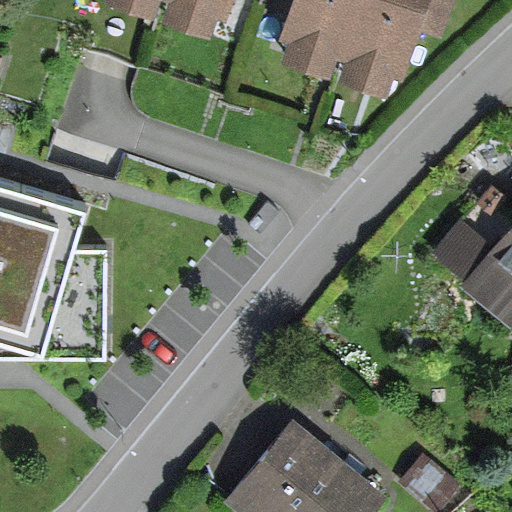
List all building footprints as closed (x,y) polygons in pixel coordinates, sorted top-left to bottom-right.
[(273,0),(262,35),(326,55),(341,0),(273,0)] [(341,0),(326,55),(389,75),(397,49),(410,10),(437,19),(443,0),(341,0)] [(89,247),(61,247),(73,208),(0,185),(0,349),(88,350),(89,247)] [(511,224),(509,229),(473,201),(446,235),(481,263),(470,277),(511,310),(511,224)] [(298,411),(232,491),(257,511),(374,511),(393,489),(298,411)] [(410,469),(449,501),(468,478),(430,446),(410,469)]
